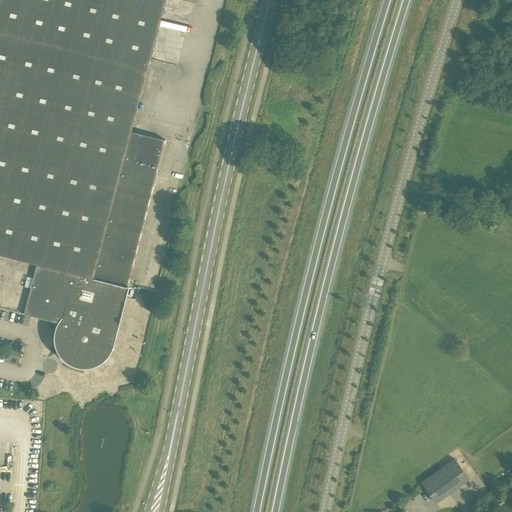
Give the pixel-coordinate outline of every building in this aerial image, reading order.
[(0,0),(0,306),(60,322),(58,329),(56,336),(57,343),(59,349),(63,355),(67,359),(73,363),(79,365),(86,366),(92,365),(99,362),(104,358),(109,352),(112,346),(165,140),(132,131),(148,69),(165,0),(0,0)] [(173,50),(174,44),(159,41),(158,47),(173,50)] [(157,51),(155,57),(171,61),(173,55),(157,51)] [(147,97),(153,98),(156,83),(151,82),(147,97)] [(438,503),(471,480),(456,459),(423,483),(438,503)]
